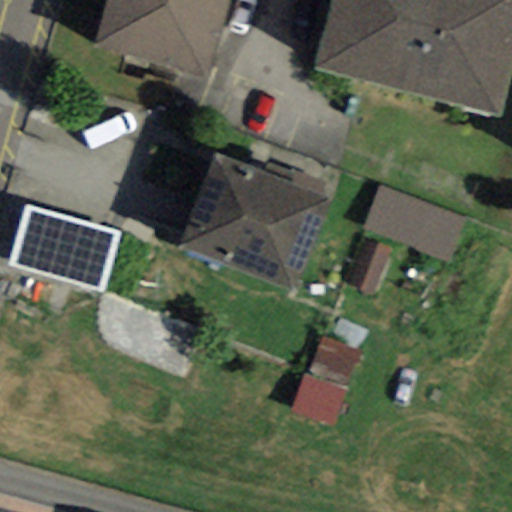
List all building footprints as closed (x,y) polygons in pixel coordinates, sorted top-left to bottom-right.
[(106,0),(93,48),(203,81),(226,0),(106,0)] [(511,65),(511,0),(333,0),(314,65),(501,113),(511,65)] [(296,290),(330,200),(321,198),(326,184),(270,162),(265,176),(210,156),(177,249),(296,290)] [(447,263),(465,219),(382,186),(365,230),(447,263)] [(26,208),(9,264),(104,290),(120,233),(26,208)] [(370,292),(390,250),(365,239),(346,281),(370,292)] [(347,383),(360,352),(322,337),(309,369),(347,383)] [(330,426),(344,391),(304,376),(290,411),(330,426)]
